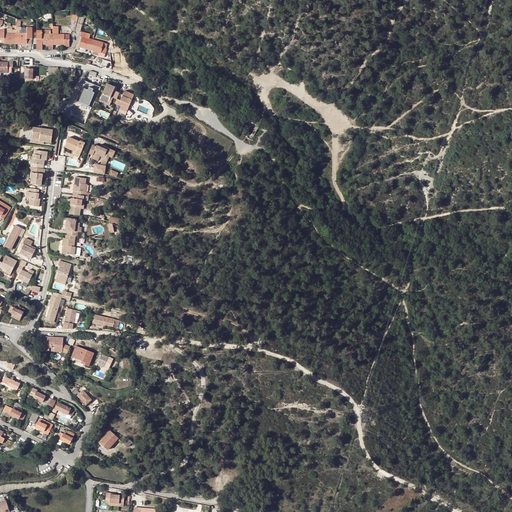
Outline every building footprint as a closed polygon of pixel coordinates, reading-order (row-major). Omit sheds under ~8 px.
[(71,11),(69,19),(77,20),(79,12),(71,11)] [(58,26),(52,26),(52,28),(53,34),(53,39),(53,44),(64,45),(64,46),(69,47),(69,34),(58,34),(58,26)] [(32,39),(32,27),(27,27),(26,34),(16,33),(16,38),(31,39),(32,39)] [(0,35),(0,38),(1,38),(16,38),(16,33),(5,33),(5,30),(0,30),(0,35)] [(36,30),(36,39),(53,39),(53,34),(50,34),(50,30),(42,30),(42,31),(36,30)] [(80,36),(80,35),(79,35),(75,48),(79,49),(79,47),(85,48),(90,49),(93,40),(80,36)] [(53,44),(53,39),(36,39),(36,49),(42,49),(42,44),(48,44),(48,48),(53,48),(53,44)] [(105,54),(106,49),(107,44),(93,40),(90,49),(93,50),(91,55),(98,56),(99,52),(105,54)] [(0,77),(1,77),(0,72),(11,72),(11,66),(13,66),(13,61),(8,61),(8,62),(0,61),(0,77)] [(33,69),(25,69),(25,79),(32,79),(33,69)] [(78,103),(90,105),(93,93),(98,94),(100,85),(83,81),(78,103)] [(108,106),(112,98),(115,100),(115,99),(118,94),(118,92),(114,90),(111,98),(110,97),(114,88),(105,84),(98,102),(108,106)] [(127,110),(133,95),(123,91),(121,95),(118,94),(115,99),(115,100),(113,104),(127,110)] [(51,137),(48,136),(49,130),(32,128),(31,139),(39,140),(39,142),(43,142),(50,143),(51,137)] [(74,153),(79,156),(84,144),(79,141),(78,143),(68,138),(64,147),(72,151),(75,152),(74,153)] [(111,158),(114,152),(103,146),(102,149),(96,146),(95,147),(92,145),(88,154),(92,156),(93,154),(99,156),(102,158),(101,161),(106,162),(108,157),(111,158)] [(43,169),(44,161),(44,158),(46,158),(47,152),(34,151),(33,157),(32,157),(31,166),(31,168),(43,169)] [(103,175),(105,167),(104,167),(99,166),(94,165),(93,173),(103,175)] [(42,175),(43,175),(44,169),(43,169),(31,168),(29,167),(27,182),(29,184),(40,186),(41,178),(42,175)] [(75,186),(75,191),(84,193),(86,193),(86,192),(87,185),(84,184),(85,179),(75,177),(74,185),(75,186)] [(40,194),(38,194),(39,190),(31,189),(30,193),(26,192),(25,201),(29,202),(28,206),(38,207),(40,194)] [(69,214),(80,215),(80,209),(81,206),(80,206),(81,200),(83,200),(84,196),(73,195),(73,198),(72,198),(69,214)] [(5,216),(10,207),(0,201),(0,214),(1,215),(0,216),(3,218),(5,216)] [(76,236),(78,236),(79,232),(80,227),(80,223),(76,222),(76,219),(67,218),(67,220),(66,230),(68,231),(67,235),(76,236)] [(11,250),(18,236),(21,238),(25,231),(15,226),(14,228),(12,232),(11,234),(5,247),(11,250)] [(63,245),(65,246),(64,253),(74,255),(75,247),(74,247),(76,236),(67,235),(66,235),(65,239),(63,238),(62,245),(63,245)] [(31,246),(33,242),(27,239),(20,254),(31,259),(35,250),(30,248),(31,246)] [(0,268),(1,267),(2,267),(7,269),(6,271),(11,274),(17,261),(6,255),(3,262),(0,261),(0,268)] [(29,283),(34,271),(30,269),(28,273),(22,270),(26,262),(22,260),(20,265),(16,272),(20,274),(18,278),(29,283)] [(61,265),(57,277),(60,278),(59,280),(67,282),(72,265),(60,261),(59,265),(61,265)] [(49,313),(56,315),(62,298),(63,295),(63,294),(55,292),(53,296),(52,296),(50,304),(51,304),(49,313)] [(11,306),(8,311),(12,313),(21,317),(25,309),(18,306),(17,309),(11,306)] [(75,326),(77,312),(67,310),(65,330),(74,331),(75,326)] [(117,321),(97,316),(95,325),(106,327),(106,326),(116,328),(117,321)] [(45,337),(44,346),(54,347),(54,352),(63,352),(63,353),(67,354),(70,347),(63,345),(63,338),(45,337)] [(82,360),(81,363),(89,366),(94,353),(76,346),(71,357),(77,359),(82,360)] [(109,369),(112,362),(117,364),(118,361),(102,354),(98,364),(109,369)] [(8,385),(17,390),(19,386),(21,383),(11,379),(6,377),(3,382),(9,385),(8,385)] [(44,395),(46,391),(42,389),(41,391),(38,389),(37,390),(33,388),(30,394),(34,397),(34,398),(43,402),(46,396),(44,395)] [(84,392),(78,397),(87,406),(93,401),(84,392)] [(56,408),(67,413),(71,415),(72,416),(75,411),(71,409),(71,408),(69,408),(70,405),(65,403),(64,405),(58,402),(56,408)] [(3,411),(6,412),(11,415),(23,420),(25,415),(21,413),(22,410),(17,407),(15,410),(5,405),(3,411)] [(39,414),(33,411),(29,420),(35,423),(38,416),(39,414)] [(52,424),(40,418),(35,427),(44,431),(43,433),(47,435),(52,424)] [(99,441),(108,450),(118,439),(110,430),(99,441)] [(67,435),(64,433),(63,434),(60,432),(57,438),(69,444),(74,434),(68,431),(67,435)] [(132,442),(128,438),(123,443),(127,447),(132,442)] [(123,493),(119,493),(110,492),(110,490),(105,490),(104,500),(109,500),(123,501),(123,493)] [(123,501),(109,500),(108,503),(114,503),(113,508),(117,508),(118,503),(123,504),(123,501)] [(0,511),(10,509),(7,501),(0,503),(0,511)]
